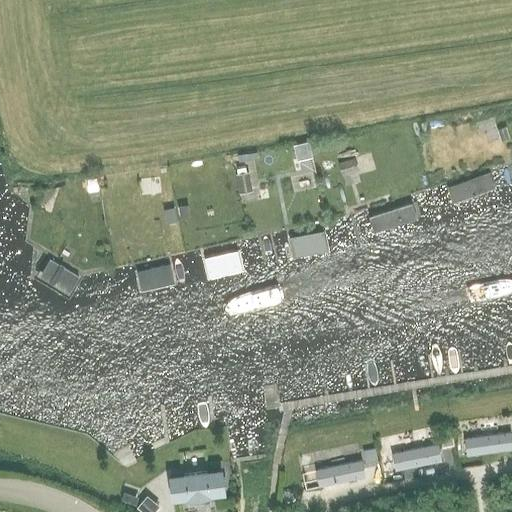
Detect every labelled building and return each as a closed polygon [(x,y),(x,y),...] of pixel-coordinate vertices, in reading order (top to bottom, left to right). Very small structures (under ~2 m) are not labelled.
[(505,127),(498,130),(501,141),(509,138),(505,127)] [(247,154),(248,161),(258,160),(257,153),(247,154)] [(354,158),(338,163),(341,173),(357,168),(354,158)] [(247,175),(238,177),(241,190),(249,188),(247,175)] [(489,175),(446,189),(453,208),(495,193),(489,175)] [(97,179),(87,180),(89,192),(99,191),(97,179)] [(410,207),(369,221),(374,237),(416,223),(410,207)] [(164,210),(167,224),(177,222),(174,208),(164,210)] [(324,231),(287,238),(291,259),(328,252),(324,231)] [(239,250),(202,258),(206,281),(244,274),(239,250)] [(81,278),(45,258),(33,280),(69,300),(81,278)] [(174,262),(133,272),(139,295),(179,285),(174,262)] [(511,425),(466,433),(469,453),(511,445),(511,425)] [(442,448),(454,445),(452,437),(441,439),(442,448)] [(396,468),(443,460),(440,440),(393,447),(396,468)] [(366,463),(377,461),(376,452),(364,455),(366,463)] [(363,455),(317,466),(322,485),(367,474),(363,455)] [(170,477),(173,500),(224,494),(221,470),(170,477)] [(124,492),(122,500),(131,503),(134,495),(124,492)]
